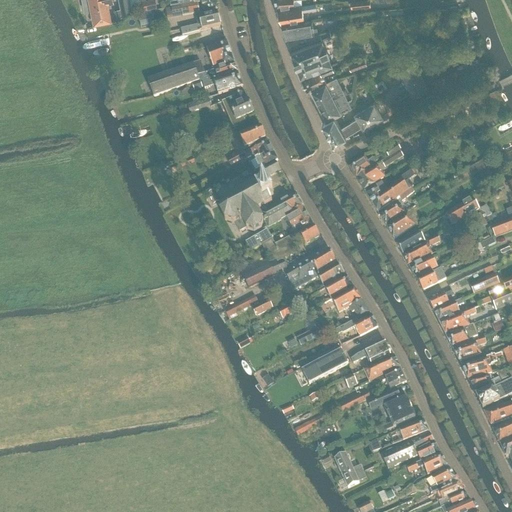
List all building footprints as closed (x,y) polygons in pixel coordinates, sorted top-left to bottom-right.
[(108,6),(107,2),(112,1),(112,0),(82,0),(84,11),(90,10),(93,23),(110,20),(107,6),(108,6)] [(181,6),(181,7),(201,3),(203,12),(217,10),(215,0),(188,0),(185,1),(184,0),(180,0),(176,1),(176,3),(170,4),(170,8),(181,6)] [(294,6),(293,0),(274,0),(276,9),(294,6)] [(156,12),(155,3),(142,5),(144,15),(152,13),(156,12)] [(302,12),(316,9),(315,3),(294,7),(277,9),(281,25),(304,21),(302,12)] [(182,17),(199,14),(198,5),(181,8),(171,10),(171,9),(165,10),(167,21),(183,18),(182,17)] [(131,15),(129,7),(115,10),(116,18),(131,15)] [(144,15),(138,16),(139,23),(147,21),(153,20),(152,13),(144,15)] [(221,27),(218,14),(198,19),(196,21),(197,27),(187,29),(189,35),(200,32),(199,31),(221,27)] [(307,35),(310,43),(321,38),(320,33),(314,34),(312,21),(282,26),(281,26),(286,39),(307,35)] [(320,72),(321,71),(323,74),(334,70),(332,65),(328,55),(329,55),(327,49),(326,50),(322,40),(291,52),(295,62),(297,68),(297,67),(301,77),(319,70),(320,72)] [(226,42),(206,49),(214,71),(234,63),(226,42)] [(348,64),(351,71),(367,65),(364,58),(348,64)] [(216,74),(218,80),(238,74),(234,63),(214,71),(204,74),(200,62),(148,81),(154,98),(191,84),(199,81),(198,77),(210,72),(212,76),(216,74)] [(428,89),(413,63),(399,71),(414,97),(428,89)] [(307,92),(326,82),(323,74),(321,71),(320,72),(317,73),(302,80),(307,92)] [(201,80),(202,83),(204,90),(215,86),(218,96),(243,88),(238,74),(218,80),(210,83),(208,78),(201,80)] [(326,120),(351,108),(345,95),(348,94),(345,89),(343,90),(336,78),(311,90),(326,120)] [(199,81),(191,84),(194,91),(202,89),(199,81)] [(232,98),(221,103),(223,107),(228,104),(232,114),(229,116),(233,126),(243,121),(243,119),(248,117),(249,119),(255,117),(254,115),(254,114),(249,102),(248,102),(244,93),(232,98)] [(187,106),(189,112),(201,108),(199,102),(187,106)] [(346,136),(362,127),(363,129),(383,118),(374,104),(355,115),(341,123),(342,126),(341,128),(334,117),(323,123),(322,123),(335,144),(346,137),(346,136)] [(244,149),(247,148),(266,139),(260,128),(239,136),(244,149)] [(261,170),(275,163),(278,161),(267,141),(251,150),(244,154),(243,152),(228,160),(231,167),(253,155),(261,170)] [(401,150),(397,145),(385,152),(388,158),(401,150)] [(385,168),(403,158),(399,152),(382,163),(385,168)] [(349,168),(356,179),(377,166),(372,159),(367,162),(364,158),(349,168)] [(469,169),(473,175),(487,167),(483,161),(469,169)] [(263,181),(280,171),(275,163),(261,170),(258,172),(263,181)] [(375,184),(384,178),(377,166),(356,179),(364,192),(375,185),(375,184)] [(382,183),(365,194),(378,213),(397,200),(399,198),(411,189),(413,188),(409,181),(415,177),(411,171),(400,179),(401,181),(387,191),(382,183)] [(264,220),(261,215),(264,212),(262,209),(272,203),(269,198),(273,196),(268,185),(263,187),(260,182),(224,202),(223,203),(221,211),(220,211),(220,213),(221,213),(225,220),(226,221),(234,223),(239,233),(246,229),(247,230),(253,232),(254,232),(255,232),(260,229),(261,229),(261,228),(264,220)] [(411,189),(399,198),(402,202),(411,195),(414,193),(411,189)] [(285,215),(287,214),(288,215),(292,213),(302,207),(296,195),(264,212),(261,215),(264,220),(267,225),(285,215)] [(219,202),(216,196),(209,200),(212,206),(219,202)] [(446,215),(452,226),(479,211),(473,200),(446,215)] [(378,215),(386,228),(405,216),(397,203),(378,215)] [(302,231),(312,225),(302,207),(292,213),(288,215),(285,217),(288,223),(292,229),(299,225),(302,231)] [(486,207),(479,211),(484,214),(487,218),(489,217),(491,216),(486,207)] [(407,215),(387,228),(394,240),(415,226),(407,215)] [(486,226),(480,215),(470,221),(477,232),(486,226)] [(511,219),(490,228),(494,239),(511,232),(511,219)] [(273,263),(276,261),(277,263),(300,251),(297,244),(303,241),(305,245),(319,237),(313,226),(299,235),(293,238),(293,236),(275,245),(272,240),(273,240),(270,235),(275,232),(273,227),(267,230),(245,243),(251,252),(262,246),(265,252),(266,251),(273,263)] [(397,246),(403,256),(425,243),(419,233),(412,237),(397,246)] [(429,248),(440,243),(437,238),(426,243),(427,244),(403,256),(409,267),(433,255),(429,248)] [(495,244),(493,239),(464,252),(468,260),(484,252),(483,250),(495,244)] [(329,251),(310,261),(316,270),(317,273),(336,262),(329,251)] [(269,258),(241,268),(247,286),(276,276),(269,258)] [(410,268),(415,279),(430,272),(437,268),(431,258),(410,268)] [(307,275),(316,270),(310,261),(302,266),(307,275)] [(336,262),(317,273),(316,270),(307,275),(306,276),(307,279),(290,288),(289,289),(291,293),(317,277),(323,287),(345,275),(336,262)] [(307,279),(306,276),(307,275),(302,266),(286,275),(290,282),(288,283),(290,288),(307,279)] [(441,269),(417,281),(423,291),(438,284),(446,280),(441,269)] [(499,285),(495,275),(471,286),(475,295),(499,285)] [(353,288),(346,277),(325,289),(332,300),(341,295),(353,288)] [(502,285),(489,290),(492,299),(510,292),(511,290),(511,278),(503,283),(504,284),(502,285)] [(354,289),(331,301),(339,314),(349,308),(362,301),(354,289)] [(454,297),(452,292),(428,303),(434,312),(449,305),(447,300),(454,297)] [(511,297),(510,292),(492,299),(498,312),(511,305),(511,297)] [(225,312),(230,320),(259,305),(255,297),(225,312)] [(490,298),(481,302),(482,306),(492,302),(491,299),(490,298)] [(462,300),(434,312),(439,323),(460,314),(457,308),(464,305),(462,300)] [(294,304),(278,312),(282,319),(297,311),(300,316),(306,313),(303,308),(299,301),(294,304)] [(359,320),(370,314),(362,301),(349,308),(353,314),(355,313),(359,320)] [(253,310),(257,317),(273,309),(269,302),(253,310)] [(445,335),(463,329),(469,326),(466,319),(476,314),(474,309),(460,315),(439,323),(445,335)] [(355,328),(360,337),(378,328),(371,316),(358,323),(357,320),(337,331),(339,335),(343,333),(343,334),(355,328)] [(492,325),(491,325),(495,334),(504,330),(500,321),(492,325)] [(452,349),(469,343),(468,341),(478,337),(472,325),(469,326),(463,329),(445,336),(452,349)] [(297,339),(301,346),(319,337),(315,329),(297,339)] [(236,343),(240,350),(251,344),(247,337),(236,343)] [(470,343),(471,345),(453,351),(459,362),(481,355),(478,347),(485,345),(483,338),(470,343)] [(295,341),(288,344),(291,349),(298,346),(295,341)] [(366,365),(367,369),(378,364),(377,362),(391,356),(390,355),(391,352),(389,349),(387,348),(385,343),(358,356),(351,360),(353,364),(368,358),(370,364),(366,365)] [(341,351),(338,347),(305,365),(307,369),(302,372),(309,386),(348,365),(341,351)] [(511,347),(503,351),(509,368),(511,367),(511,347)] [(489,366),(497,364),(494,356),(461,367),(468,381),(487,376),(492,374),(489,366)] [(394,357),(378,364),(367,369),(368,369),(363,371),(369,383),(380,378),(400,368),(394,357)] [(392,389),(406,383),(400,370),(380,379),(376,381),(378,386),(383,384),(382,382),(386,381),(390,390),(392,389)] [(498,374),(501,381),(507,379),(504,371),(503,372),(498,374)] [(344,380),(349,390),(357,386),(353,376),(344,380)] [(468,381),(474,393),(491,388),(491,387),(501,383),(499,379),(490,383),(487,376),(468,381)] [(264,382),(268,387),(274,384),(270,378),(264,382)] [(511,380),(476,397),(483,410),(511,395),(511,380)] [(406,398),(400,400),(400,399),(396,390),(367,403),(369,407),(375,404),(377,409),(384,406),(385,407),(384,407),(384,408),(392,424),(382,428),(384,433),(394,428),(394,429),(416,419),(406,398)] [(317,393),(309,397),(312,402),(320,398),(317,393)] [(338,405),(342,413),(371,399),(368,393),(363,396),(362,394),(338,405)] [(511,402),(484,413),(491,426),(511,418),(511,402)] [(281,410),(283,415),(294,410),(292,405),(281,410)] [(320,416),(312,421),(305,424),(295,430),(294,430),(298,436),(315,427),(324,423),(320,416)] [(399,431),(403,442),(428,432),(423,421),(399,431)] [(499,444),(511,438),(511,422),(508,424),(493,430),(499,444)] [(420,439),(411,442),(382,456),(388,470),(418,456),(421,462),(440,454),(429,434),(420,439)] [(377,441),(369,445),(372,453),(381,450),(377,441)] [(511,441),(500,446),(506,458),(506,457),(506,458),(509,456),(511,462),(511,441)] [(427,476),(447,467),(440,454),(421,462),(406,469),(409,475),(419,471),(418,469),(423,466),(427,476)] [(359,484),(359,483),(366,479),(360,467),(353,470),(345,455),(334,460),(348,489),(359,484)] [(322,461),(324,466),(331,462),(329,457),(322,460),(322,461)] [(433,491),(438,488),(440,491),(457,483),(455,479),(448,468),(437,474),(431,478),(435,484),(430,487),(433,491)] [(448,498),(463,492),(457,483),(440,491),(439,492),(443,500),(448,498)] [(395,498),(392,492),(385,495),(388,502),(395,498)] [(469,501),(464,492),(448,499),(448,498),(443,500),(438,502),(441,508),(451,504),(453,508),(469,501)] [(474,511),(476,511),(469,501),(453,508),(451,504),(441,508),(442,511),(474,511)] [(369,502),(358,508),(359,511),(373,511),(372,511),(373,510),(369,502)]
